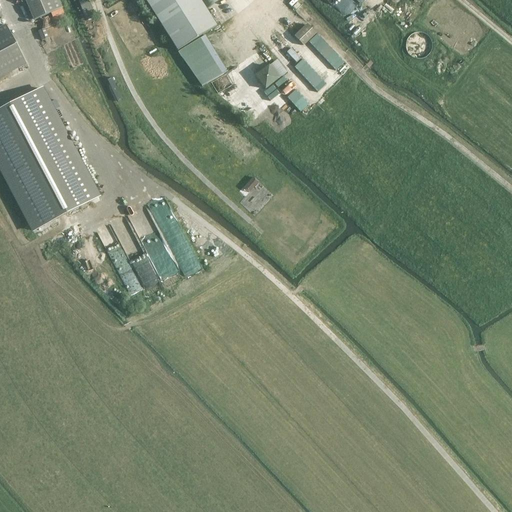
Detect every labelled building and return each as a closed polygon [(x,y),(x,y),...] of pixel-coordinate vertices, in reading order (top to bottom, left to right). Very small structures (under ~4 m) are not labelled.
[(25,0),(34,21),(62,9),(58,0),(25,0)] [(80,0),(83,12),(92,10),(89,0),(80,0)] [(219,28),(207,9),(201,0),(150,0),(182,51),(219,28)] [(201,0),(207,9),(221,0),(201,0)] [(308,23),(294,35),(304,45),(317,33),(308,23)] [(0,78),(27,64),(7,26),(0,29),(0,78)] [(318,33),(309,41),(336,70),(345,62),(318,33)] [(255,75),(265,89),(288,72),(278,58),(255,75)] [(304,59),(295,66),(314,88),(323,81),(304,59)] [(0,150),(13,176),(41,228),(94,200),(63,142),(38,94),(0,114),(0,150)] [(244,188),(249,193),(258,183),(253,178),(244,188)] [(147,200),(183,277),(201,268),(165,192),(147,200)]
